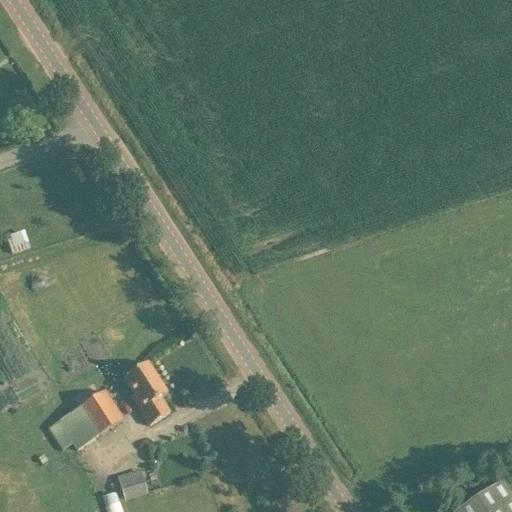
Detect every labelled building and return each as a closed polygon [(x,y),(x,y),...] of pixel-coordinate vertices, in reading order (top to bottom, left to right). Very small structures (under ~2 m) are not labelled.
[(25,232),(7,238),(13,256),(31,249),(25,232)] [(148,365),(125,380),(136,396),(131,399),(150,427),(170,414),(161,399),(167,395),(148,365)] [(58,423),(76,451),(123,421),(105,393),(58,423)] [(115,481),(121,499),(144,492),(138,473),(115,481)] [(511,511),(511,499),(503,486),(462,511),(511,511)] [(121,511),(115,493),(101,498),(105,511),(121,511)]
